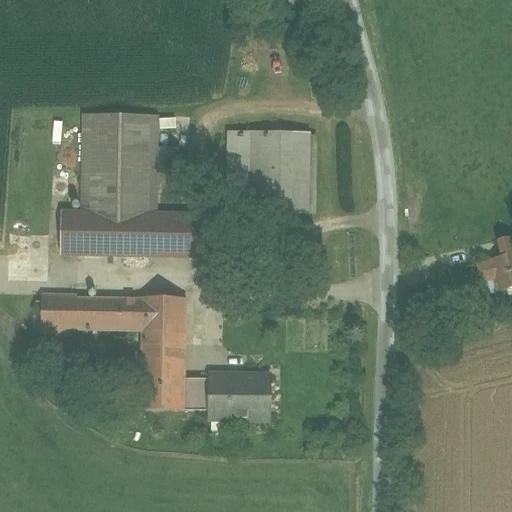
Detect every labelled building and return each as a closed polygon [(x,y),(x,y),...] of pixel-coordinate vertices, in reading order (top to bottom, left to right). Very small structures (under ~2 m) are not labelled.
[(156,124),(84,124),(83,218),(61,218),(61,253),(195,254),(195,219),(155,219),(156,124)] [(313,139),(228,137),(226,215),(311,217),(313,139)] [(511,300),(511,246),(488,252),(491,266),(476,269),(480,288),(492,285),(496,303),(511,300)] [(183,303),(40,301),(40,335),(145,337),(144,415),(181,416),(181,388),(183,303)] [(206,389),(181,388),(181,416),(204,416),(205,425),(269,427),(268,380),(206,379),(206,389)]
